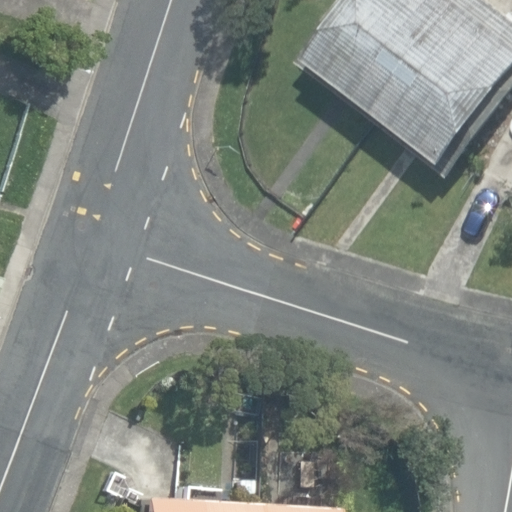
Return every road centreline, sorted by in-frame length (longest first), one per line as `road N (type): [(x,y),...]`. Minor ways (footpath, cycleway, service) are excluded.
road 1 (residential): [(92,240),(511,371)]
road 2 (residential): [(0,478),(92,240)]
road 3 (residential): [(92,240),(170,0)]
